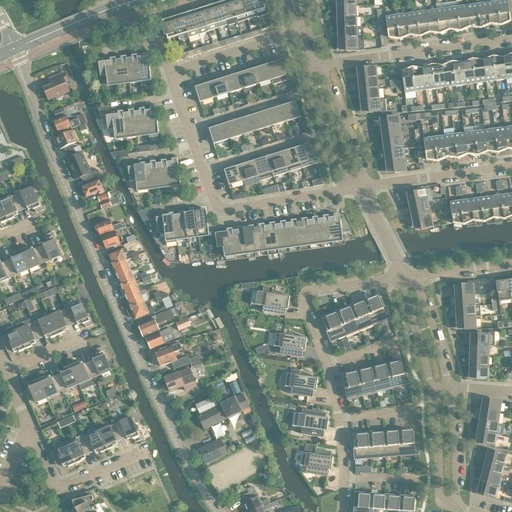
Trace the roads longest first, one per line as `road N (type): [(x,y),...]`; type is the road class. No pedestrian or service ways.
road 1 (residential): [(219,511),(173,429),(19,60)]
road 2 (residential): [(351,187),(220,209),(168,72),(300,32)]
road 3 (residential): [(320,64),(511,38)]
road 4 (residential): [(325,363),(302,297),(314,288),(401,276)]
road 5 (residential): [(147,450),(57,489),(30,429)]
road 6 (residential): [(511,166),(361,187)]
road 7 (residential): [(313,65),(307,78),(351,187)]
road 8 (residential): [(430,389),(438,493),(441,504),(456,508)]
road 9 (unclassified): [(14,48),(135,0)]
road 10 (residential): [(361,187),(320,64)]
road 11 (residential): [(456,508),(449,387)]
